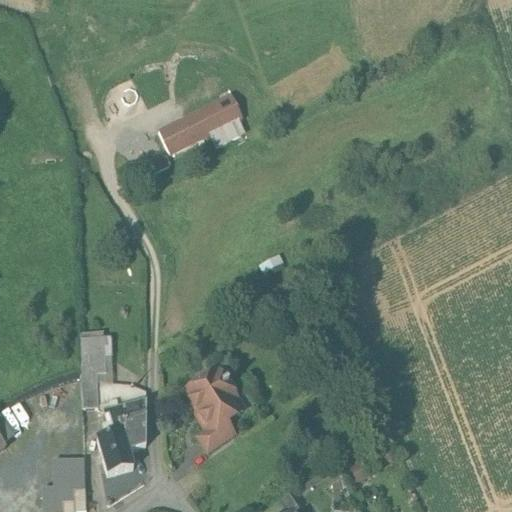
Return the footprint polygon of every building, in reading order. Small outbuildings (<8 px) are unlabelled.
[(229,96),(157,132),(168,155),(240,119),(229,96)] [(163,157),(145,166),(149,175),(167,166),(163,157)] [(214,375),(178,400),(187,413),(189,415),(191,416),(205,436),(205,437),(221,426),(222,428),(236,419),(220,395),(225,391),(214,375)] [(95,378),(80,379),(80,414),(97,413),(95,378)] [(143,405),(107,416),(113,440),(96,445),(106,480),(131,472),(126,456),(143,451),(143,405)] [(221,426),(205,437),(205,436),(195,443),(204,457),(230,439),(222,428),(221,426)] [(84,511),(84,495),(72,496),(73,507),(72,511),(84,511)] [(293,511),(286,500),(269,511),(293,511)]
